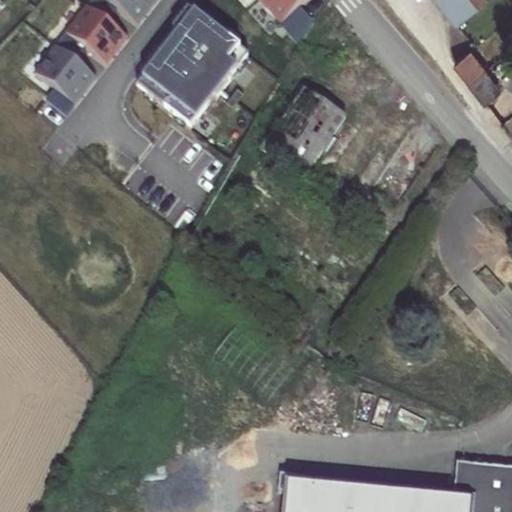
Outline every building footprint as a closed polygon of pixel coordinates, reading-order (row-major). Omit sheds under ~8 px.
[(155,3),(151,0),(101,0),(135,28),(155,3)] [(306,0),(260,0),(280,23),(306,0)] [(485,0),(438,0),(437,1),(455,26),(488,3),(485,0)] [(125,43),(88,13),(68,37),(105,67),(125,43)] [(249,59),(190,13),(174,33),(181,38),(139,92),(191,133),(249,59)] [(95,81),(59,51),(38,75),(75,105),(95,81)] [(472,51),(456,62),(471,82),(487,70),(472,51)] [(487,70),(471,82),(487,102),(502,91),(487,70)] [(304,91),(262,154),(289,168),(303,182),(334,137),(345,120),(346,119),(304,91)] [(509,119),(497,103),(490,108),(503,124),(509,119)] [(352,125),(345,120),(334,137),(341,141),(352,125)] [(366,250),(252,156),(226,188),(340,282),(366,250)] [(343,294),(232,208),(205,243),(316,329),(343,294)] [(438,249),(422,277),(448,292),(464,264),(438,249)] [(508,308),(511,300),(511,275),(496,266),(481,292),(508,308)] [(511,370),(501,357),(478,376),(499,401),(511,390),(511,370)] [(295,485),(279,484),(278,496),(284,496),(282,511),(511,511),(511,472),(456,467),(453,500),(295,485)]
